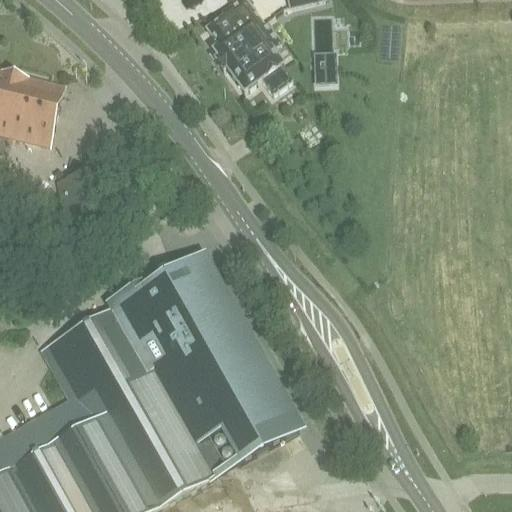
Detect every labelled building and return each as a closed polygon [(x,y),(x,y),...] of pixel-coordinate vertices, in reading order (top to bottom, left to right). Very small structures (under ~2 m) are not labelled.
[(323,0),(288,0),(292,12),(324,4),(323,0)] [(245,98),(262,85),(273,101),(293,87),(281,71),(282,71),(272,56),(278,52),(243,4),(227,15),(230,19),(208,35),(221,52),(215,57),(220,64),(217,66),(224,76),(227,73),(245,98)] [(0,136),(50,149),(64,92),(0,76),(0,136)] [(71,248),(124,237),(112,176),(60,187),(71,248)] [(0,291),(45,271),(28,235),(0,248),(0,291)] [(105,308),(110,317),(43,356),(87,433),(0,482),(0,511),(163,511),(229,475),(299,435),(203,264),(160,289),(155,280),(105,308)]
